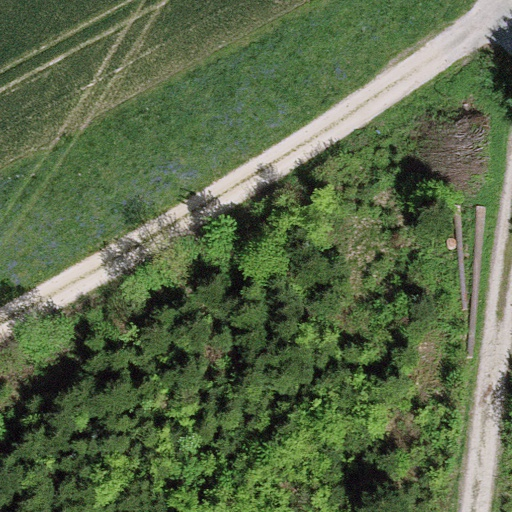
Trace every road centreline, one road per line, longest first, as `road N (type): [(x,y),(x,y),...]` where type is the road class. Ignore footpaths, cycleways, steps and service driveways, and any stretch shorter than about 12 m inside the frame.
road 1 (track): [(0,319),(511,2)]
road 2 (track): [(511,244),(476,511)]
